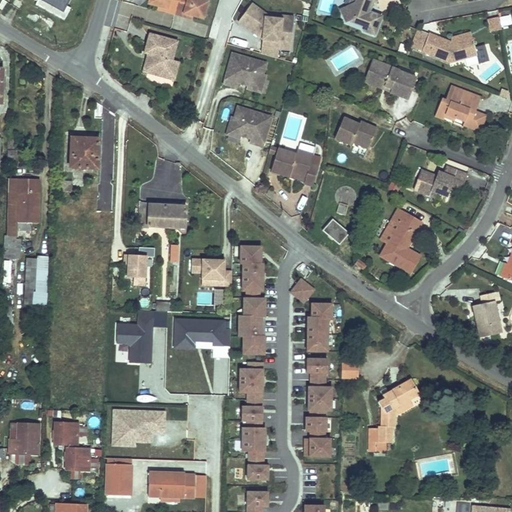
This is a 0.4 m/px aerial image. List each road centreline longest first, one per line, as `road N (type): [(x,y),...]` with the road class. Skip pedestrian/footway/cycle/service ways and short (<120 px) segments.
road 1 (tertiary): [(77,70),(304,242)]
road 2 (residential): [(283,511),(293,492),(279,438),(283,274),(304,242)]
road 3 (unknown): [(167,362),(208,413),(215,511)]
road 4 (unknown): [(233,0),(186,152)]
road 5 (residential): [(427,285),(481,229),(511,165)]
